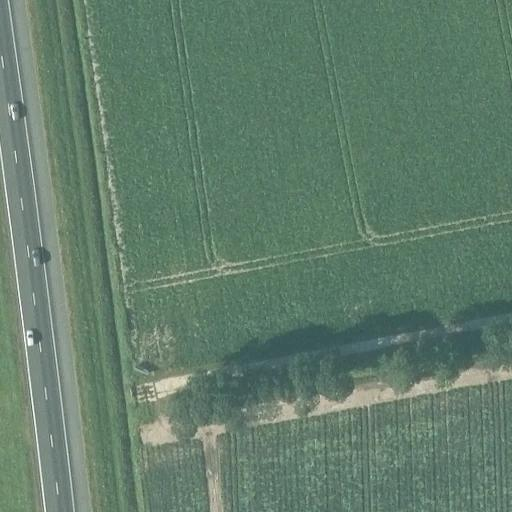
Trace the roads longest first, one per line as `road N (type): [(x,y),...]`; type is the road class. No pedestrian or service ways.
road 1 (motorway): [(58,511),(0,52)]
road 2 (unclassified): [(132,391),(511,318)]
